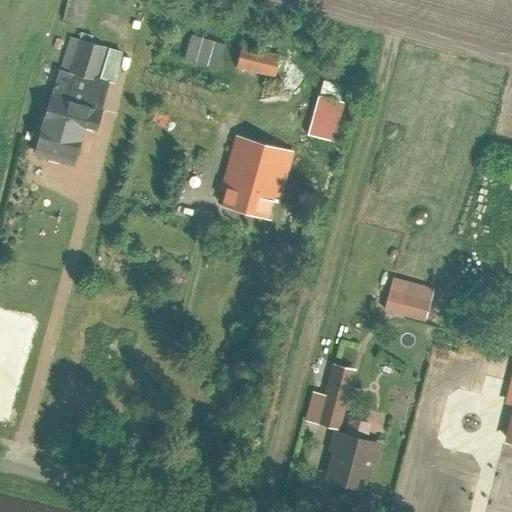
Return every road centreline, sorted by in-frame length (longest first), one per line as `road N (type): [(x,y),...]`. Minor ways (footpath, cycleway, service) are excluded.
road 1 (unknown): [(103,216),(32,467)]
road 2 (unclassified): [(0,458),(202,511)]
